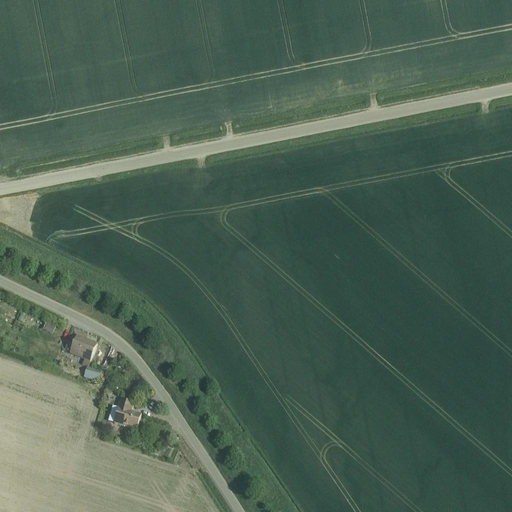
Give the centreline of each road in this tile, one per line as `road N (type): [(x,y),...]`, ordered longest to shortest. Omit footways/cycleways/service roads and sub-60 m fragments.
road 1 (unclassified): [(0,189),(511,89)]
road 2 (track): [(284,511),(170,336),(133,299),(0,230)]
road 3 (unclassified): [(239,511),(123,345),(0,280)]
